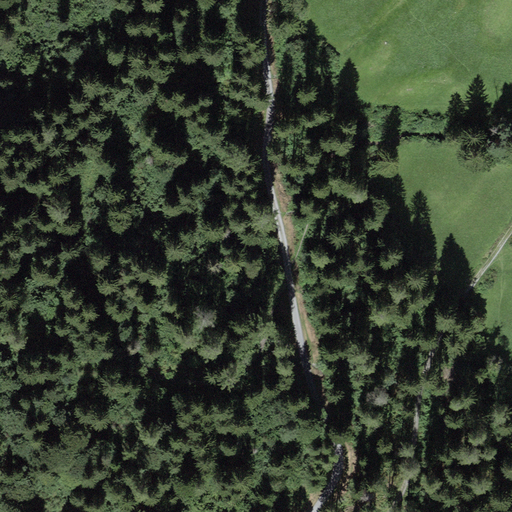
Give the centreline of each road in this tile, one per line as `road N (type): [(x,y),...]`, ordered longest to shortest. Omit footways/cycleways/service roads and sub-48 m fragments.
road 1 (track): [(511,230),(443,328),(418,397),(409,477),(388,511)]
road 2 (track): [(289,277),(266,168),(264,0)]
road 3 (track): [(315,511),(337,475),(339,449),(312,383),(289,277)]
